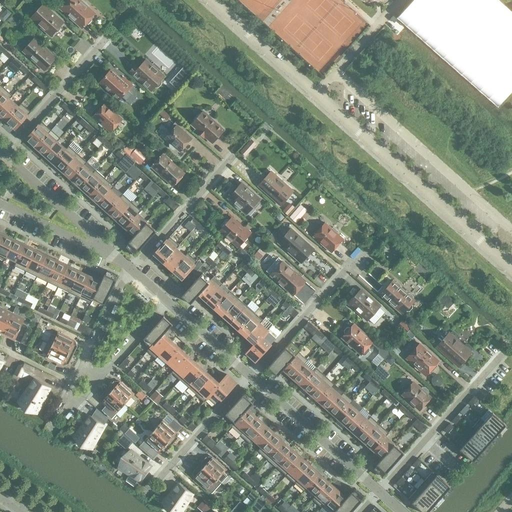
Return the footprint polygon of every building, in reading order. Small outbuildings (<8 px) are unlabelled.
[(91,18),(95,14),(88,7),(89,6),(82,0),(80,0),(79,0),(67,0),(60,8),(82,28),(86,23),(88,25),(92,20),(91,18)] [(511,90),(511,13),(497,0),(412,0),(397,18),(498,107),(511,90)] [(43,4),(31,17),(51,36),(55,32),(57,32),(60,29),(60,26),(63,23),(56,17),(51,13),(52,13),(43,4)] [(0,16),(0,19),(4,22),(12,13),(7,9),(0,16)] [(13,14),(8,21),(16,28),(21,22),(13,14)] [(34,38),(23,51),(36,63),(37,64),(38,62),(46,69),(56,58),(34,38)] [(11,55),(5,49),(2,53),(8,58),(11,55)] [(152,65),(146,59),(138,69),(134,66),(129,72),(151,91),(155,87),(156,87),(158,86),(160,85),(161,84),(161,82),(161,80),(164,76),(158,70),(159,69),(154,64),(152,65)] [(23,65),(17,60),(14,63),(20,69),(23,65)] [(182,62),(164,82),(176,93),(194,73),(182,62)] [(29,71),(23,65),(20,69),(26,74),(29,71)] [(122,79),(111,70),(104,77),(102,75),(98,80),(100,82),(99,82),(119,100),(122,96),(126,100),(132,94),(127,90),(132,85),(124,77),(122,79)] [(41,81),(35,76),(32,79),(38,85),(41,81)] [(47,87),(41,81),(38,85),(44,90),(47,87)] [(0,108),(12,95),(3,87),(0,90),(0,108)] [(0,115),(6,121),(21,103),(18,107),(9,99),(13,96),(12,95),(0,108),(0,115)] [(71,108),(64,102),(61,106),(68,111),(71,108)] [(15,129),(31,112),(21,103),(6,121),(15,129)] [(116,126),(116,124),(115,123),(119,117),(114,112),(115,111),(115,109),(112,106),(110,106),(108,108),(104,104),(93,116),(111,132),(116,126)] [(77,114),(71,108),(68,111),(74,117),(77,114)] [(212,143),(224,130),(216,123),(216,122),(214,120),(212,120),(203,111),(191,124),(199,131),(198,132),(198,133),(199,132),(204,136),(203,137),(204,136),(212,143)] [(88,124),(82,118),(79,122),(86,127),(88,124)] [(35,147),(51,130),(41,121),(26,139),(35,147)] [(170,132),(165,138),(171,143),(168,145),(174,150),(176,147),(180,151),(191,139),(174,123),(168,130),(170,132)] [(95,130),(88,124),(86,127),(92,133),(95,130)] [(44,155),(56,142),(60,138),(51,130),(35,147),(44,155)] [(106,140),(100,135),(97,138),(103,143),(106,140)] [(240,151),(245,156),(256,144),(251,139),(240,151)] [(112,146),(106,140),(103,143),(109,149),(112,146)] [(53,163),(69,146),(68,146),(65,149),(56,142),(44,155),(53,163)] [(62,171),(78,154),(69,146),(53,163),(62,171)] [(147,157),(137,148),(130,155),(140,164),(147,157)] [(124,156),(118,151),(115,154),(121,160),(124,156)] [(71,179),(87,162),(78,154),(62,171),(71,179)] [(171,160),(165,154),(164,155),(163,154),(151,166),(173,186),(184,174),(170,160),(171,160)] [(130,162),(124,156),(121,160),(127,165),(130,162)] [(80,187),(96,170),(87,162),(71,179),(80,187)] [(142,172),(136,167),(133,170),(139,176),(142,172)] [(89,195),(105,178),(96,170),(80,187),(89,195)] [(268,172),(265,176),(265,178),(258,186),(280,205),(293,191),(271,171),(270,172),(268,172)] [(148,178),(142,172),(139,176),(146,181),(148,178)] [(98,203),(114,186),(105,178),(89,195),(98,203)] [(21,183),(17,179),(12,184),(17,188),(21,183)] [(153,197),(157,192),(151,186),(154,183),(151,181),(144,189),(153,197)] [(160,189),(154,183),(151,186),(157,192),(160,189)] [(107,211),(123,194),(122,194),(119,198),(111,190),(114,186),(98,203),(107,211)] [(252,207),(254,208),(260,202),(258,201),(259,199),(246,187),(242,192),(236,186),(229,193),(231,195),(228,198),(233,202),(232,203),(239,209),(241,207),(247,212),(245,214),(246,214),(252,207)] [(132,200),(137,194),(128,187),(123,193),(132,200)] [(166,194),(160,189),(157,192),(163,197),(166,194)] [(116,219),(132,202),(123,194),(107,211),(116,219)] [(179,205),(169,197),(164,202),(174,211),(179,205)] [(125,228),(141,210),(137,207),(132,202),(116,219),(125,228)] [(282,211),(287,215),(294,207),(289,203),(282,211)] [(300,205),(289,217),(296,223),(307,211),(300,205)] [(134,236),(146,222),(138,214),(141,211),(141,210),(125,228),(134,236)] [(199,223),(193,218),(190,222),(195,227),(199,223)] [(231,218),(229,221),(228,219),(226,219),(221,225),(221,227),(222,228),(220,230),(238,246),(249,234),(250,232),(245,227),(243,229),(231,218)] [(134,236),(125,246),(135,254),(156,231),(146,222),(134,236)] [(204,228),(199,223),(195,227),(201,232),(204,228)] [(343,239),(336,233),(338,231),(333,227),(331,228),(325,223),(313,236),(328,249),(332,245),(335,247),(343,239)] [(267,229),(262,234),(266,238),(271,233),(267,229)] [(277,241),(282,234),(275,229),(270,237),(277,241)] [(301,263),(313,249),(304,240),(304,241),(301,239),(301,238),(291,229),(278,243),(301,263)] [(0,258),(3,261),(14,240),(3,235),(0,240),(0,258)] [(179,245),(170,237),(154,254),(155,254),(164,263),(176,249),(179,245)] [(16,261),(24,245),(14,240),(3,261),(4,261),(6,256),(16,261)] [(225,247),(220,242),(217,246),(222,251),(225,247)] [(25,271),(36,250),(24,245),(16,261),(14,266),(25,271)] [(231,252),(225,247),(222,251),(228,256),(231,252)] [(250,256),(240,247),(236,252),(246,261),(250,256)] [(261,247),(253,256),(259,260),(267,252),(261,247)] [(173,271),(188,253),(187,253),(184,256),(176,249),(164,263),(173,271)] [(36,276),(46,256),(36,250),(25,271),(36,276)] [(197,261),(188,253),(173,271),(181,278),(182,279),(197,261)] [(47,282),(57,261),(46,256),(36,276),(47,282)] [(58,287),(68,266),(57,261),(47,282),(58,287)] [(283,261),(276,269),(280,273),(275,279),(290,293),(302,279),(283,261)] [(250,269),(245,265),(242,268),(247,273),(250,269)] [(68,292),(79,272),(68,266),(58,287),(68,292)] [(106,270),(101,282),(91,303),(93,299),(104,304),(118,276),(106,270)] [(79,297),(90,277),(79,272),(68,292),(79,297)] [(204,288),(211,280),(202,273),(181,296),(191,304),(191,303),(195,299),(199,295),(198,294),(204,288)] [(101,282),(90,277),(79,297),(91,303),(101,282)] [(207,301),(222,284),(214,277),(211,280),(204,288),(198,294),(199,295),(199,294),(207,301)] [(407,311),(409,311),(412,308),(412,305),(411,304),(414,300),(413,298),(412,296),(409,293),(407,293),(400,287),(400,285),(397,282),(394,282),(393,281),(380,294),(402,314),(405,310),(407,311)] [(215,308),(230,291),(222,284),(207,301),(211,304),(215,308)] [(271,294),(274,291),(269,286),(266,290),(271,294)] [(36,304),(39,297),(17,287),(14,294),(36,304)] [(11,293),(2,289),(0,293),(9,297),(11,293)] [(355,309),(355,310),(360,315),(361,314),(368,320),(379,307),(360,290),(349,303),(355,309)] [(223,315),(238,298),(230,291),(215,308),(223,315)] [(454,302),(445,293),(439,300),(448,309),(454,302)] [(231,322),(246,305),(245,304),(238,298),(223,315),(231,322)] [(33,303),(24,299),(22,303),(31,308),(33,303)] [(239,330),(254,313),(246,305),(231,322),(239,330)] [(2,334),(12,313),(0,306),(0,333),(1,334),(2,334)] [(299,313),(293,308),(289,313),(294,318),(299,313)] [(54,314),(46,310),(44,314),(52,318),(54,314)] [(25,319),(12,313),(2,334),(2,335),(2,334),(14,340),(25,319)] [(41,317),(34,313),(31,319),(38,323),(41,317)] [(247,337),(262,320),(254,313),(239,330),(247,337)] [(163,334),(168,329),(172,325),(172,324),(163,316),(142,340),(150,347),(147,350),(148,351),(163,334)] [(48,321),(42,318),(39,323),(45,327),(48,321)] [(76,324),(68,320),(65,324),(74,328),(76,324)] [(255,344),(267,331),(260,324),(263,320),(262,320),(247,337),(255,344)] [(397,326),(405,333),(409,328),(402,321),(397,326)] [(318,330),(308,322),(304,327),(313,335),(318,330)] [(418,332),(422,327),(417,323),(413,328),(418,332)] [(92,329),(81,324),(77,330),(89,336),(92,329)] [(363,355),(365,355),(369,351),(369,349),(367,347),(373,341),(354,324),(350,328),(349,327),(347,328),(344,330),(344,332),(345,333),(342,338),(360,354),(361,354),(363,355)] [(324,336),(318,330),(313,335),(315,333),(321,339),(324,336)] [(409,330),(406,334),(412,339),(415,335),(409,330)] [(33,335),(26,331),(20,343),(27,346),(33,335)] [(276,338),(267,331),(255,344),(247,352),(246,353),(255,361),(276,338)] [(51,334),(47,342),(73,355),(77,346),(73,344),(75,340),(58,332),(56,336),(51,334)] [(436,347),(458,367),(471,353),(470,351),(471,350),(471,348),(468,345),(466,345),(464,346),(456,339),(457,337),(457,335),(454,332),(452,332),(450,334),(449,333),(436,347)] [(156,358),(171,341),(163,334),(148,351),(156,358)] [(167,362),(179,348),(171,341),(156,358),(159,355),(167,362)] [(283,369),(298,352),(300,350),(291,341),(285,347),(264,370),(274,379),(283,369)] [(336,346),(330,341),(327,344),(333,350),(336,346)] [(69,364),(73,355),(47,342),(43,351),(47,354),(46,357),(63,365),(64,362),(69,364)] [(406,358),(425,376),(428,372),(430,374),(437,366),(436,364),(439,361),(419,344),(406,358)] [(342,352),(336,346),(333,350),(339,355),(342,352)] [(172,372),(187,355),(179,348),(167,362),(174,368),(171,372),(172,372)] [(292,377),(308,360),(298,352),(283,369),(292,377)] [(377,367),(384,359),(378,354),(371,361),(377,367)] [(391,364),(395,358),(391,354),(386,359),(391,364)] [(180,380),(195,363),(187,355),(172,372),(180,380)] [(351,366),(354,362),(348,357),(345,360),(351,366)] [(126,358),(119,366),(123,369),(130,361),(126,358)] [(301,385),(317,368),(316,368),(313,371),(304,364),(308,360),(292,377),(301,385)] [(360,368),(354,362),(351,366),(357,371),(360,368)] [(188,387),(203,370),(195,363),(180,380),(188,387)] [(18,375),(23,376),(24,372),(33,373),(34,367),(20,364),(18,375)] [(390,374),(380,365),(373,373),(383,382),(390,374)] [(310,393),(325,376),(317,368),(301,385),(310,393)] [(135,374),(131,370),(127,373),(132,378),(135,374)] [(196,394),(211,377),(203,370),(188,387),(196,394)] [(431,382),(441,385),(443,375),(434,372),(431,382)] [(372,379),(366,373),(363,376),(369,382),(372,379)] [(216,405),(236,383),(227,374),(226,375),(227,375),(219,384),(204,401),(204,402),(208,398),(216,405)] [(319,401),(334,384),(325,376),(310,393),(319,401)] [(219,384),(211,377),(196,394),(204,401),(219,384)] [(378,384),(372,379),(369,382),(375,387),(378,384)] [(44,396),(49,388),(35,380),(21,402),(19,401),(19,402),(35,412),(45,397),(44,396)] [(142,380),(138,384),(143,388),(147,384),(142,380)] [(107,387),(106,388),(124,404),(134,394),(120,381),(117,384),(113,381),(107,388),(107,387)] [(421,389),(413,382),(410,385),(409,384),(406,384),(403,388),(403,390),(405,391),(402,394),(419,410),(430,398),(426,394),(428,392),(428,390),(425,387),(422,388),(421,389)] [(152,389),(147,384),(143,388),(148,392),(152,389)] [(328,410),(344,392),(334,384),(319,401),(328,410)] [(124,404),(106,388),(106,389),(100,396),(104,399),(101,402),(106,406),(102,410),(111,419),(115,414),(124,404)] [(390,395),(384,389),(381,392),(387,398),(390,395)] [(140,390),(135,395),(141,401),(146,396),(140,390)] [(231,426),(246,410),(247,409),(256,399),(246,390),(225,414),(234,422),(231,426)] [(337,418),(353,400),(344,392),(328,410),(337,418)] [(153,394),(151,395),(149,397),(154,402),(158,398),(153,394)] [(396,400),(390,395),(387,398),(393,403),(396,400)] [(474,396),(468,403),(472,406),(478,400),(474,396)] [(346,426),(358,412),(349,404),(353,401),(353,400),(337,418),(346,426)] [(408,411),(402,405),(399,408),(405,414),(408,411)] [(465,405),(459,412),(463,415),(469,409),(465,405)] [(94,411),(106,422),(109,418),(97,407),(94,411)] [(241,435),(256,417),(247,409),(246,410),(231,426),(241,435)] [(414,416),(408,411),(405,414),(411,419),(414,416)] [(355,434),(371,416),(370,416),(367,420),(358,412),(346,426),(355,434)] [(505,425),(499,419),(492,413),(484,422),(480,418),(480,419),(497,434),(505,425)] [(174,435),(182,427),(168,414),(163,420),(153,430),(171,446),(172,446),(171,445),(178,438),(174,435)] [(457,414),(451,421),(455,424),(461,418),(457,414)] [(183,415),(179,420),(184,424),(188,419),(183,415)] [(364,442),(379,425),(371,416),(355,434),(364,442)] [(90,447),(103,426),(90,417),(86,423),(85,422),(75,437),(90,447)] [(250,443),(265,425),(256,417),(241,435),(250,443)] [(427,427),(417,419),(412,424),(422,433),(427,427)] [(489,443),(497,434),(480,419),(472,428),(489,443)] [(449,423),(443,430),(447,433),(453,427),(449,423)] [(124,424),(119,429),(124,433),(129,428),(124,424)] [(259,451),(274,433),(265,425),(250,443),(253,439),(262,447),(258,450),(259,451)] [(373,450),(388,433),(379,425),(364,442),(373,450)] [(481,452),(489,443),(472,428),(475,431),(468,440),(464,436),(481,452)] [(130,438),(134,432),(129,429),(125,434),(130,438)] [(171,446),(153,430),(144,440),(139,446),(153,459),(161,450),(164,453),(171,446),(171,447),(171,446)] [(114,441),(125,451),(133,442),(122,432),(114,441)] [(220,438),(217,442),(207,433),(202,439),(220,456),(229,447),(220,438)] [(267,459),(283,441),(274,433),(259,451),(267,459)] [(382,458),(394,444),(385,436),(388,433),(373,450),(382,458)] [(481,452),(464,436),(455,446),(472,461),(481,452)] [(277,467),(292,449),(283,441),(267,459),(277,467)] [(394,444),(382,458),(373,468),(383,477),(404,453),(394,444)] [(286,475),(301,458),(292,449),(277,467),(286,475)] [(144,463),(145,462),(130,451),(119,467),(120,468),(121,467),(141,480),(150,467),(144,463)] [(230,465),(234,459),(228,454),(223,459),(230,465)] [(199,463),(199,464),(221,483),(227,476),(223,472),(226,469),(212,457),(209,460),(206,456),(200,463),(199,463)] [(295,483),(310,466),(301,458),(286,475),(295,483)] [(416,468),(422,462),(418,458),(412,465),(416,468)] [(241,465),(234,459),(230,465),(236,470),(241,465)] [(221,483),(199,464),(198,464),(199,464),(193,471),(196,474),(194,477),(211,493),(221,483)] [(304,491),(319,474),(310,466),(295,483),(304,491)] [(410,467),(404,474),(408,477),(413,471),(410,467)] [(450,487),(433,471),(424,481),(441,496),(450,487)] [(244,472),(241,475),(248,481),(251,477),(244,472)] [(312,499),(328,482),(319,474),(304,491),(307,487),(315,495),(312,499)] [(396,483),(400,486),(405,480),(402,476),(396,483)] [(257,483),(251,477),(248,481),(254,486),(257,483)] [(441,496),(424,481),(416,490),(433,505),(441,496)] [(321,507),(337,490),(328,482),(312,499),(321,507)] [(173,489),(167,497),(168,497),(164,503),(176,511),(178,511),(182,507),(192,494),(178,484),(174,490),(173,489)] [(262,488),(260,492),(266,497),(269,494),(262,488)] [(346,498),(334,511),(350,511),(365,497),(355,488),(346,498)] [(346,498),(337,490),(321,507),(322,507),(325,504),(334,511),(346,498)] [(426,511),(433,505),(416,490),(408,499),(422,511),(426,511)] [(252,491),(247,496),(253,502),(258,496),(252,491)] [(275,499),(269,494),(266,497),(272,503),(275,499)] [(260,497),(249,508),(252,511),(258,511),(266,503),(260,497)] [(252,502),(247,498),(242,502),(248,507),(252,502)] [(203,500),(197,507),(201,511),(206,511),(211,507),(203,500)] [(239,502),(230,511),(243,511),(247,508),(239,502)]
